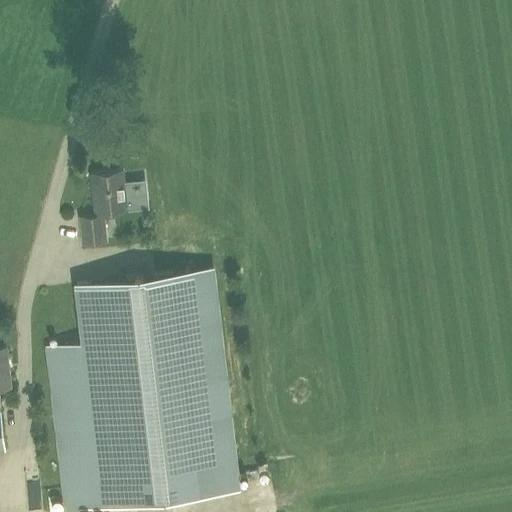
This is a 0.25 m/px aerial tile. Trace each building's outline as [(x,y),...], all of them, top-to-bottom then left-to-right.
[(128,210),(124,170),(92,173),(96,213),(128,210)] [(80,219),(83,246),(107,243),(104,216),(80,219)] [(74,281),(81,344),(47,348),(66,511),(80,511),(80,506),(159,497),(240,487),(214,264),(74,281)] [(0,453),(8,453),(0,389),(12,388),(7,348),(0,348),(0,453)] [(36,507),(47,506),(45,477),(33,478),(36,507)]
